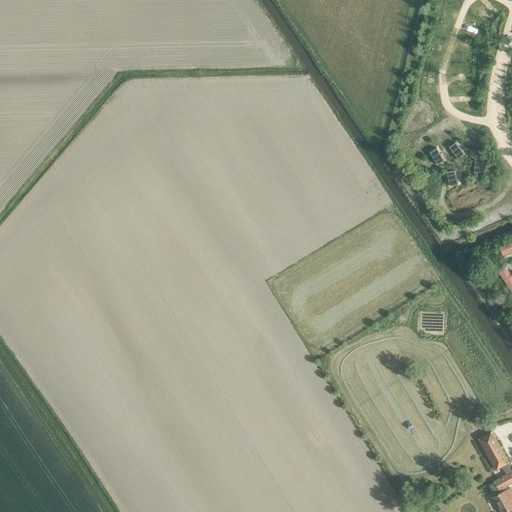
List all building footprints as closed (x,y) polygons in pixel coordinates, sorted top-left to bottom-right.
[(465,153),(456,141),(449,146),(458,158),(465,153)] [(445,160),(437,148),(430,152),(437,165),(445,160)] [(483,158),(476,157),(475,172),(483,172),(483,158)] [(458,184),(455,169),(447,171),(450,185),(458,184)] [(511,241),(499,247),(503,255),(511,251),(511,241)] [(511,292),(511,291),(511,276),(504,265),(497,270),(511,292)] [(511,482),(511,469),(508,462),(510,461),(493,431),(480,438),(497,469),(503,465),(508,474),(495,481),(499,490),(503,488),(504,490),(493,496),(501,511),(505,511),(511,508),(511,490),(510,487),(509,488),(507,485),(511,482)]
